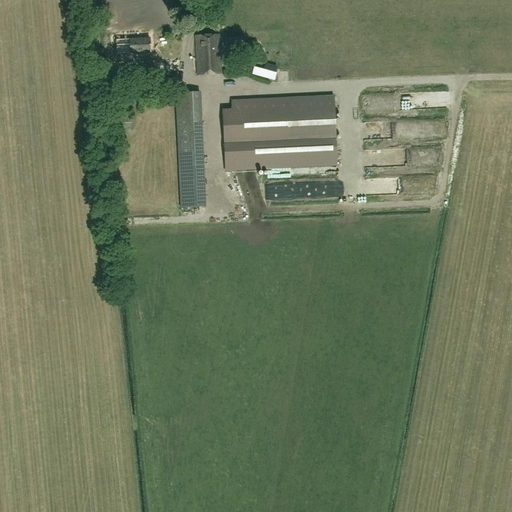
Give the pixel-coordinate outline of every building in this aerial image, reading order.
[(221,74),(219,35),(195,36),(197,75),(221,74)] [(225,35),(226,43),(241,43),(240,35),(225,35)] [(150,38),(149,38),(129,39),(130,46),(120,47),(121,54),(130,53),(130,54),(150,53),(150,38)] [(134,89),(113,89),(114,101),(134,99),(134,89)] [(175,94),(179,168),(203,167),(199,93),(175,94)] [(363,94),(362,106),(394,108),(394,112),(397,112),(398,96),(363,94)] [(288,149),(335,146),(333,99),(241,104),(239,104),(240,121),(242,148),(288,146),(288,149)] [(116,115),(116,126),(130,125),(130,114),(116,115)] [(242,161),(243,173),(289,169),(288,154),(269,156),(269,159),(255,160),(242,161)] [(346,167),(346,179),(357,179),(357,167),(346,167)]
